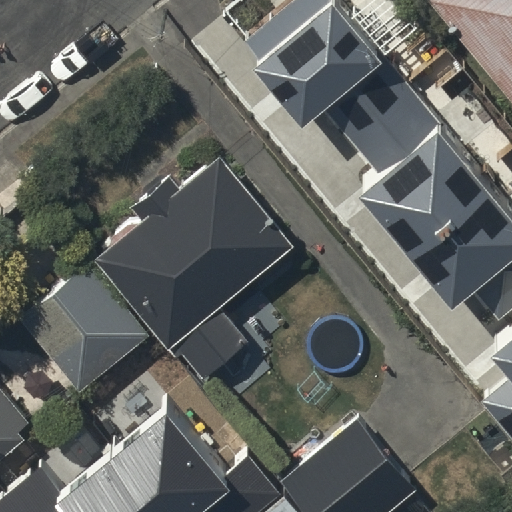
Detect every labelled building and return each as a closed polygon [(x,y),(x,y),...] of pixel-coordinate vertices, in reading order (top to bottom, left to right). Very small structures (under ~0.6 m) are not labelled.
[(511,0),(437,0),(434,3),(511,96),(511,0)] [(476,139),(379,21),(331,63),(332,64),(320,74),(315,69),(272,104),(286,121),(279,126),(367,233),(407,200),(417,213),(444,191),(431,176),(476,139)] [(148,216),(99,255),(169,345),(177,338),(204,373),(249,337),(220,300),(292,244),(222,155),(181,187),(172,175),(137,202),(148,216)] [(89,258),(21,313),(81,386),(149,331),(89,258)] [(142,363),(84,409),(125,460),(182,414),(142,363)] [(0,447),(23,430),(15,420),(26,412),(0,379),(0,447)] [(360,411),(286,472),(295,482),(259,511),(255,511),(236,489),(213,508),(215,511),(376,511),(416,479),(360,411)]
